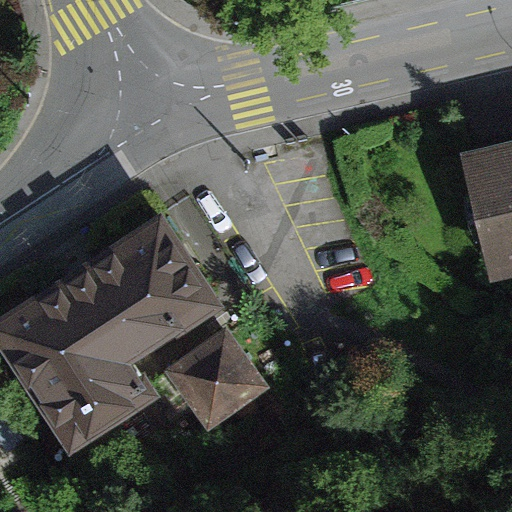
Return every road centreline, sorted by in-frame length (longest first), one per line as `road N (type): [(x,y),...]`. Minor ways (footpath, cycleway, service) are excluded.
road 1 (residential): [(153,102),(511,19)]
road 2 (residential): [(0,226),(88,168),(153,102)]
